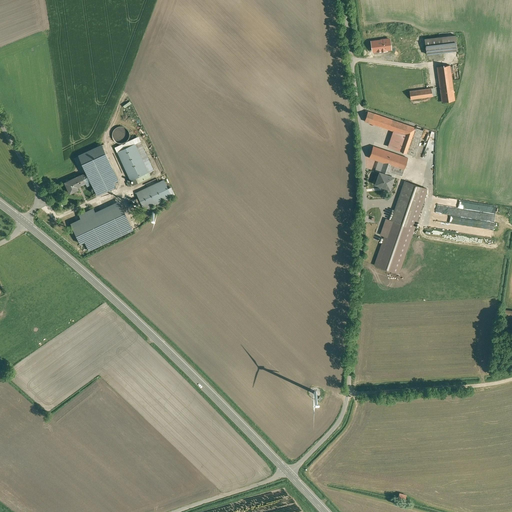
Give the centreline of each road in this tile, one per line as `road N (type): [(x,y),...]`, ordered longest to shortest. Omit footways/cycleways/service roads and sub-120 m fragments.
road 1 (unclassified): [(351,61),(363,205),(348,385),(336,425),(286,471)]
road 2 (secondary): [(286,471),(145,329),(24,223)]
road 3 (track): [(346,395),(511,379)]
